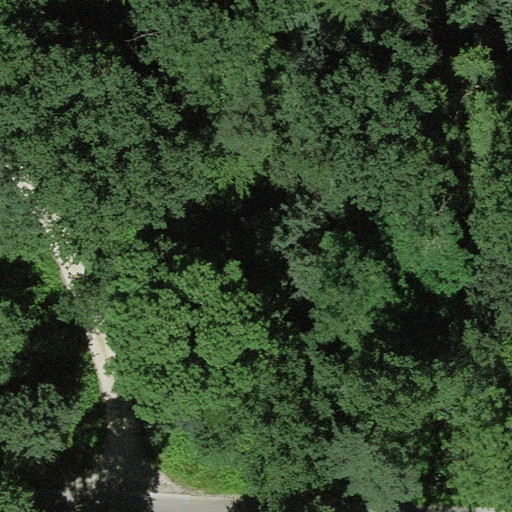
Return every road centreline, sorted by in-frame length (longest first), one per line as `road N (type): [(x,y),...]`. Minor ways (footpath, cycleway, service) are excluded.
road 1 (track): [(137,507),(129,414),(69,243),(0,148)]
road 2 (unclassified): [(283,511),(0,502)]
